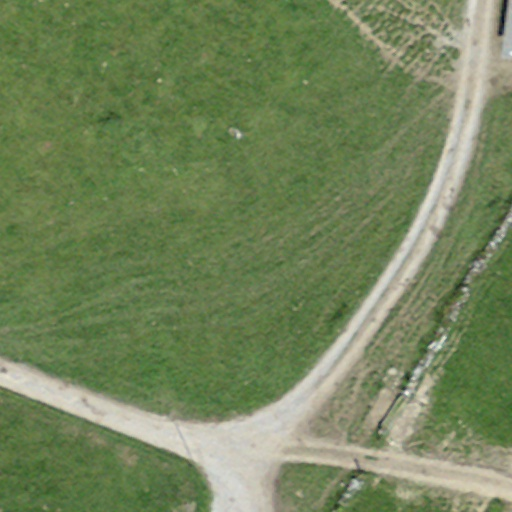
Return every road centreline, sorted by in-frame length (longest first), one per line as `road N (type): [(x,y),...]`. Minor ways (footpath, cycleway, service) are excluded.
road 1 (track): [(0,372),(219,465),(392,290),(467,71),(480,0)]
road 2 (track): [(511,489),(287,450),(256,427)]
